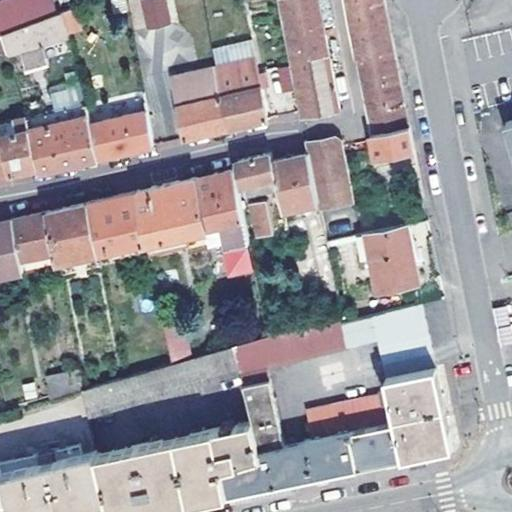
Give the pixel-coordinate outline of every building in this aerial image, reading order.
[(142,0),(149,25),(172,20),(167,0),(142,0)] [(345,0),(371,130),(374,130),(377,151),(415,145),(385,0),(279,0),(302,116),(341,108),(319,0),(345,0)] [(64,15),(77,11),(74,2),(62,7),(64,15)] [(19,45),(67,28),(64,15),(62,7),(0,29),(0,35),(5,51),(10,69),(25,64),(19,45)] [(81,23),(77,11),(64,15),(67,28),(81,23)] [(256,58),(216,66),(228,127),(268,118),(263,93),(269,92),(264,72),(259,73),(256,58)] [(228,127),(216,66),(173,74),(187,136),(228,127)] [(280,92),(291,92),(291,67),(280,67),(280,92)] [(38,163),(40,168),(71,161),(100,155),(90,118),(85,99),(23,112),(38,163)] [(154,143),(147,106),(90,118),(100,155),(126,149),(154,143)] [(38,163),(23,112),(22,109),(7,113),(10,127),(0,129),(0,135),(10,169),(32,164),(38,163)] [(501,198),(511,194),(511,168),(493,109),(475,115),(501,198)] [(7,113),(0,114),(0,129),(10,127),(7,113)] [(311,155),(342,148),(337,123),(305,130),(309,150),(309,154),(311,154),(311,155)] [(0,171),(10,169),(0,135),(0,171)] [(311,155),(319,193),(318,194),(320,204),(352,197),(342,148),(311,155)] [(292,154),(275,158),(279,177),(283,196),(284,201),(318,194),(319,193),(311,155),(311,154),(309,154),(309,150),(292,154)] [(275,158),(273,151),(241,159),(246,184),(254,182),(256,189),(262,188),(261,181),(271,179),(279,177),(275,158)] [(223,238),(231,278),(257,274),(236,168),(229,170),(200,176),(213,240),(223,238)] [(213,240),(200,176),(160,185),(139,190),(152,253),(155,268),(195,260),(191,245),(213,240)] [(279,177),(271,179),(275,198),(283,196),(279,177)] [(152,253),(139,190),(97,199),(90,201),(100,250),(103,263),(152,253)] [(259,234),(276,230),(270,199),(253,203),(259,234)] [(69,206),(48,210),(57,250),(59,259),(100,250),(90,201),(69,206)] [(29,215),(14,218),(22,257),(57,250),(48,210),(29,215)] [(0,274),(25,269),(22,257),(14,218),(0,221),(0,274)] [(369,228),(374,250),(381,286),(420,278),(413,243),(409,244),(405,221),(369,228)] [(374,250),(369,228),(359,231),(364,252),(374,250)] [(374,313),(380,338),(388,370),(437,359),(425,301),(374,313)] [(242,373),(268,365),(347,346),(341,321),(338,309),(192,353),(173,359),(84,386),(90,416),(242,373)] [(347,346),(380,338),(374,313),(341,321),(347,346)] [(165,320),(173,359),(192,353),(185,316),(165,320)] [(84,386),(78,354),(44,362),(51,396),(84,386)] [(391,392),(397,420),(404,455),(410,454),(455,445),(437,359),(388,370),(387,376),(391,392)] [(268,365),(242,373),(255,421),(99,452),(109,500),(112,511),(135,511),(172,504),(210,496),(230,492),(244,489),(294,479),(287,444),(288,444),(268,365)] [(307,411),(313,439),(352,430),(397,420),(391,392),(307,411)] [(352,430),(359,465),(365,463),(404,455),(397,420),(352,430)] [(306,440),(313,474),(353,466),(359,465),(352,430),(313,439),(306,440)] [(287,444),(294,479),(303,477),(313,474),(306,440),(288,444),(287,444)] [(0,511),(74,511),(97,507),(95,503),(109,500),(99,452),(98,448),(84,451),(81,443),(0,459),(0,511)] [(244,489),(230,492),(232,502),(296,488),(294,479),(244,489)]
